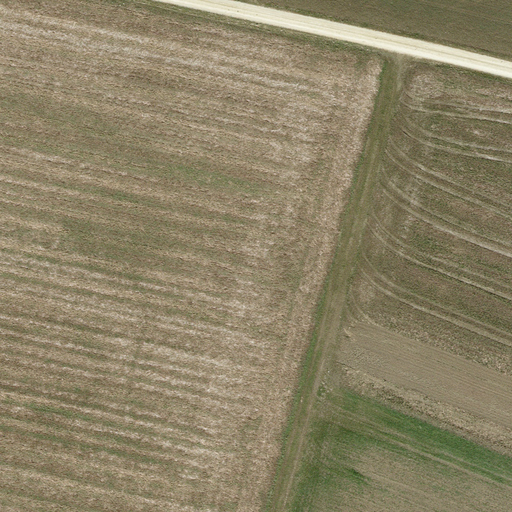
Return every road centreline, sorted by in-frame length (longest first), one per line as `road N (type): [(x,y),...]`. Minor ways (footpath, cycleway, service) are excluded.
road 1 (track): [(275,511),(405,45)]
road 2 (track): [(511,69),(194,0)]
